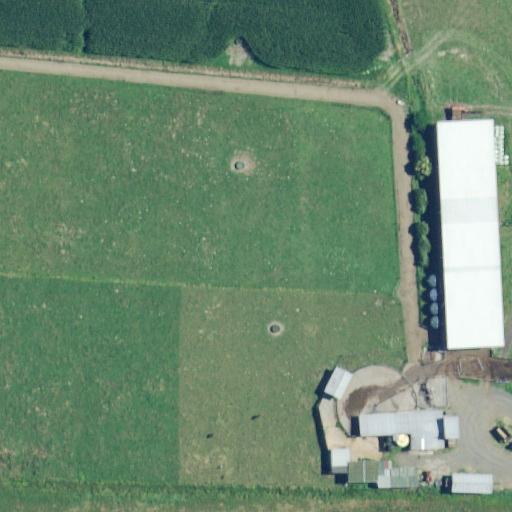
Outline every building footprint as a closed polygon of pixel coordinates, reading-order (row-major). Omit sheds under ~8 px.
[(495,347),(484,121),(433,124),(444,349),(495,347)] [(351,376),(335,368),(323,392),(339,400),(351,376)] [(441,412),(359,416),(360,437),(410,434),(411,451),(443,449),(443,440),(453,440),(452,432),(457,431),(457,418),(442,419),(441,412)] [(344,453),(331,452),(330,474),(343,474),(344,453)] [(390,468),(390,463),(347,463),(347,483),(377,483),(377,488),(417,488),(417,468),(390,468)] [(490,494),(491,476),(451,475),(451,493),(490,494)]
